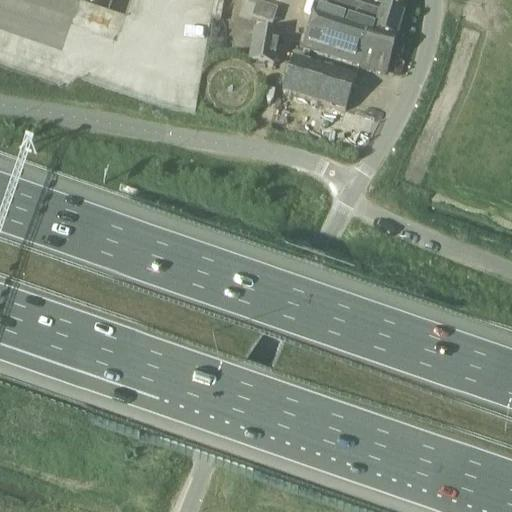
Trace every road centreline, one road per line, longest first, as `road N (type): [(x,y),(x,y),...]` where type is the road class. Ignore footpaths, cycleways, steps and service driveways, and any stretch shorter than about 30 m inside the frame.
road 1 (motorway): [(511,384),(0,204)]
road 2 (motorway): [(0,310),(511,487)]
road 3 (unclassified): [(187,511),(347,198)]
road 4 (unclassified): [(347,198),(403,109),(430,38),(434,0)]
road 5 (unclassified): [(511,270),(347,198)]
road 6 (unknown): [(145,0),(131,33),(115,45),(87,47),(0,15)]
